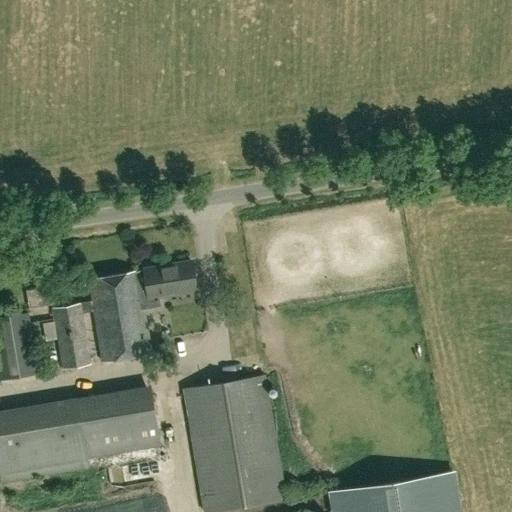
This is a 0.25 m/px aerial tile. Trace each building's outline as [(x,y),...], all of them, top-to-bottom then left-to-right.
[(144,298),(194,289),(189,261),(89,278),(93,300),(54,307),(64,368),(91,363),(83,312),(95,310),(103,361),(153,352),(144,298)] [(165,296),(166,310),(189,309),(188,294),(165,296)] [(40,371),(30,315),(0,320),(0,374),(1,379),(40,371)] [(185,389),(206,511),(207,511),(287,499),(266,375),(185,389)] [(152,386),(78,398),(88,456),(161,444),(152,386)] [(89,466),(88,456),(78,398),(0,410),(0,467),(2,480),(89,466)] [(462,511),(455,470),(329,491),(332,511),(462,511)]
